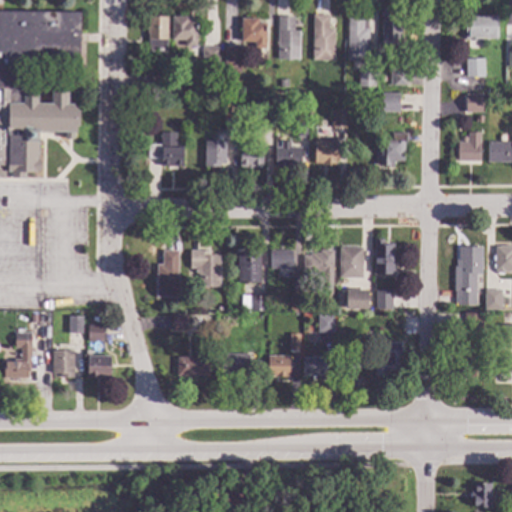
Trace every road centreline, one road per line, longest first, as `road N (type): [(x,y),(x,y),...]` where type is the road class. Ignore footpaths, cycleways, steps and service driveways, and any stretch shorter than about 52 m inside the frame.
road 1 (residential): [(428,0),(421,511)]
road 2 (tertiary): [(511,416),(0,422)]
road 3 (tertiary): [(0,452),(511,448)]
road 4 (residential): [(113,0),(102,97),(108,206),(114,281),(145,390),(149,451)]
road 5 (residential): [(511,205),(108,206)]
